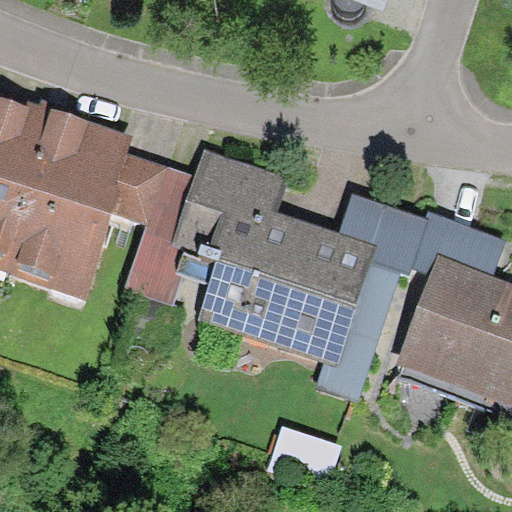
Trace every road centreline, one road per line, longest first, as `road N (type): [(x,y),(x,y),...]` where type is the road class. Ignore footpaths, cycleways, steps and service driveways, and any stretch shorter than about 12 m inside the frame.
road 1 (residential): [(0,39),(187,96),(406,136)]
road 2 (residential): [(456,0),(406,136)]
